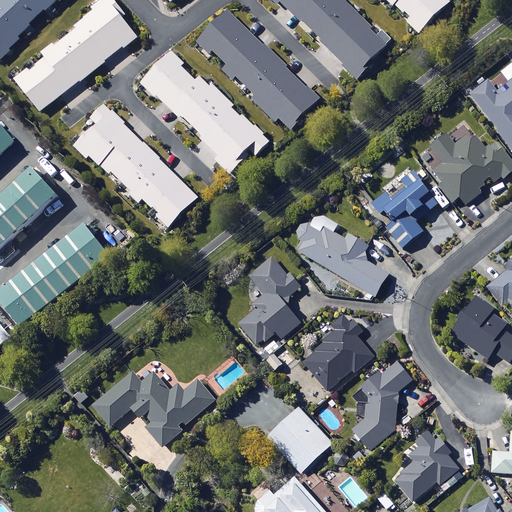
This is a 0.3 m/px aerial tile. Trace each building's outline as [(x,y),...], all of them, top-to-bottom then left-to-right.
[(41,21),(21,0),(0,0),(0,65),(23,44),(20,41),(41,21)] [(39,113),(138,35),(110,0),(102,0),(89,10),(93,16),(42,56),(45,59),(34,68),(31,65),(13,79),(39,113)] [(21,0),(41,21),(60,3),(64,7),(71,0),(21,0)] [(372,29),(342,0),(270,0),(277,6),(280,3),(343,65),(341,67),(355,80),(392,42),(375,26),(372,29)] [(377,0),(379,2),(381,0),(383,0),(392,8),(393,7),(408,21),(406,23),(418,35),(452,0),(377,0)] [(286,67),(262,44),(261,46),(226,13),(196,43),(208,54),(210,52),(226,67),(221,71),(232,81),(234,78),(254,97),(251,100),(275,123),(278,120),(289,131),(318,101),(285,69),(286,67)] [(269,143),(211,86),(209,88),(199,78),(196,81),(182,67),(184,65),(171,52),(140,84),(154,98),(155,97),(179,120),(181,118),(201,137),(198,139),(217,158),(214,161),(229,175),(251,154),(255,158),(269,143)] [(511,78),(503,86),(507,91),(499,98),(487,83),(468,97),(511,153),(511,78)] [(148,215),(155,222),(156,220),(167,231),(199,198),(102,105),(80,126),(86,132),(71,146),(87,162),(90,159),(98,167),(99,165),(109,175),(110,173),(131,192),(128,195),(138,205),(141,202),(151,212),(148,215)] [(459,198),(465,206),(481,193),(479,191),(490,182),(492,185),(499,179),(502,182),(511,174),(511,163),(499,146),(490,153),(471,130),(454,143),(447,135),(429,148),(442,165),(433,172),(442,182),(438,186),(452,203),(459,198)] [(0,250),(58,199),(33,171),(0,201),(0,250)] [(439,207),(411,172),(398,182),(403,187),(388,199),(384,195),(370,206),(378,217),(382,215),(390,224),(383,229),(400,251),(423,233),(416,224),(439,207)] [(365,254),(368,249),(346,235),(344,237),(325,227),(321,233),(308,226),(302,226),(297,231),(295,236),(297,241),(302,245),(298,253),(377,299),(390,277),(365,262),(369,256),(365,254)] [(111,261),(86,228),(0,294),(0,303),(21,330),(111,261)] [(239,324),(257,348),(263,343),(265,346),(278,336),(281,340),(300,325),(282,303),(301,288),(288,271),(283,275),(271,260),(249,277),(264,296),(252,305),(256,311),(239,324)] [(511,260),(503,267),(507,271),(487,288),(504,309),(509,304),(511,308),(511,260)] [(494,311),(474,296),(447,334),(487,362),(492,354),(507,365),(511,357),(511,336),(505,332),(509,326),(492,314),(494,311)] [(329,326),(335,332),(302,363),(328,392),(351,371),(354,374),(373,357),(358,341),(367,333),(352,317),(348,321),(342,315),(329,326)] [(0,345),(13,334),(0,317),(0,345)] [(272,355),(266,362),(275,371),(282,364),(272,355)] [(370,452),(396,428),(398,393),(412,380),(396,363),(381,376),(378,373),(351,398),(359,407),(355,410),(364,420),(351,432),(370,452)] [(182,424),(184,427),(217,400),(200,380),(184,394),(178,386),(170,392),(154,374),(142,384),(132,373),(92,406),(110,428),(131,410),(139,420),(144,415),(152,424),(146,429),(162,449),(181,433),(177,428),(182,424)] [(298,406),(264,436),(300,476),(334,445),(298,406)] [(459,470),(421,425),(409,434),(420,447),(409,456),(414,463),(393,480),(412,503),(436,482),(439,487),(459,470)] [(511,432),(511,433),(510,451),(491,451),(490,475),(511,476),(511,432)] [(321,511),(295,480),(276,495),(278,498),(264,510),(265,511),(321,511)] [(501,511),(498,511),(495,511),(486,496),(458,511),(501,511)]
